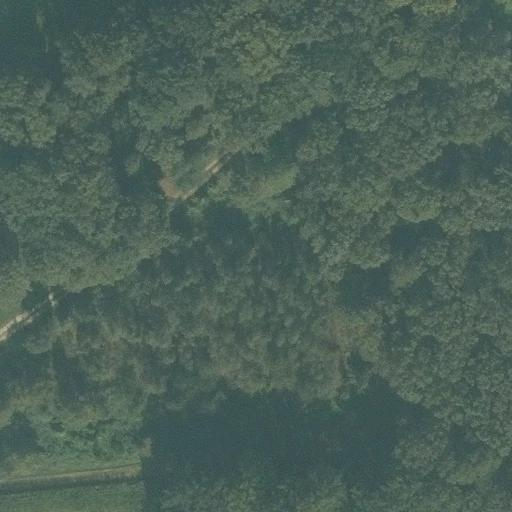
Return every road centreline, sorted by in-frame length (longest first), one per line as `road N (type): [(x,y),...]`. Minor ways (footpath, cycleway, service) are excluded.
road 1 (track): [(392,0),(171,205),(0,336)]
road 2 (track): [(511,432),(428,452),(0,473)]
road 3 (track): [(171,205),(160,121),(134,28)]
